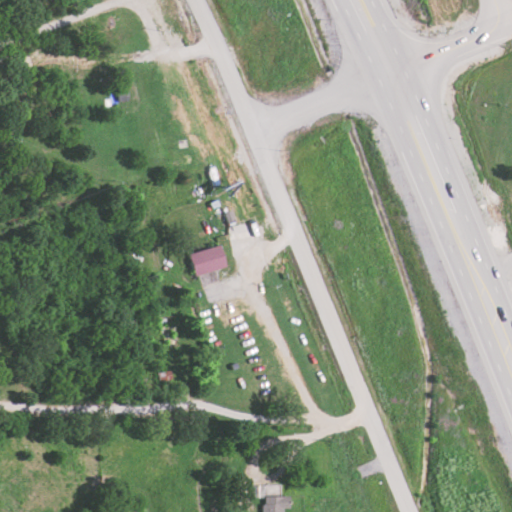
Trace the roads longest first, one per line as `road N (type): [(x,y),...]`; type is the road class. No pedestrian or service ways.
road 1 (residential): [(416,511),(204,0)]
road 2 (primary): [(335,0),(511,413)]
road 3 (primary): [(511,342),(366,0)]
road 4 (tertiary): [(261,128),(511,28)]
